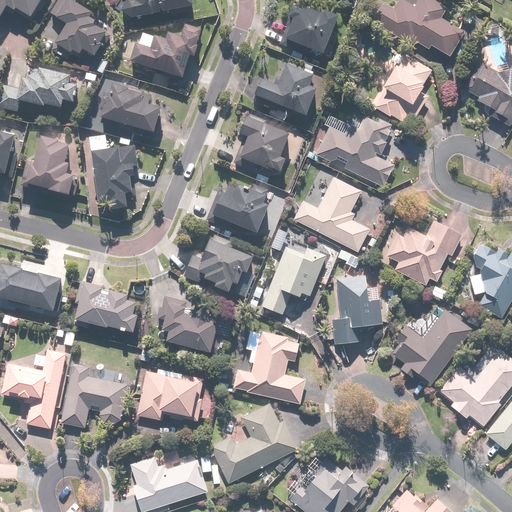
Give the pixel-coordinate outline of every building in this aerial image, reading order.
[(27,23),(40,0),(0,0),(0,17),(4,12),(11,16),(12,14),(27,23)] [(87,14),(60,0),(57,0),(49,16),(57,20),(55,23),(61,26),(50,48),(68,58),(70,55),(77,59),(79,55),(92,62),(99,49),(97,48),(103,36),(89,29),(92,23),(85,19),(87,14)] [(189,10),(187,0),(130,0),(118,17),(128,22),(189,10)] [(378,3),(367,23),(412,48),(414,44),(428,52),(429,49),(447,59),(462,33),(440,21),(446,9),(429,0),(418,0),(418,1),(415,0),(402,0),(402,2),(398,0),(397,0),(391,11),(378,3)] [(320,58),(336,18),(320,12),(318,16),(302,10),(300,14),(288,10),(285,19),(287,20),(277,46),(292,52),(290,59),(300,63),(304,52),(320,58)] [(131,47),(125,66),(179,81),(186,59),(191,60),(200,31),(182,26),(180,33),(178,38),(166,34),(165,38),(155,36),(154,39),(141,35),(137,49),(131,47)] [(381,87),(369,106),(401,125),(406,117),(412,120),(425,98),(418,94),(431,73),(402,56),(390,76),(388,75),(386,79),(385,78),(384,78),(383,78),(382,78),(381,78),(380,79),(379,80),(379,81),(378,82),(378,83),(378,84),(379,84),(379,85),(379,86),(380,86),(380,87),(381,87)] [(511,63),(508,71),(490,71),(478,63),(462,90),(477,99),(473,104),(509,125),(511,119),(511,63)] [(258,82),(250,100),(272,109),(287,115),(301,121),(313,92),(307,90),(314,75),(287,64),(281,80),(276,78),(272,88),(258,82)] [(74,107),(75,88),(68,87),(69,78),(26,74),(25,83),(18,82),(18,89),(0,87),(0,111),(19,113),(19,108),(59,111),(59,105),(74,107)] [(103,94),(96,122),(150,136),(157,110),(148,107),(150,99),(125,93),(126,90),(108,86),(106,95),(103,94)] [(327,129),(314,157),(381,190),(393,166),(379,159),(386,146),(382,144),(391,126),(365,113),(357,131),(347,126),(342,136),(327,129)] [(244,140),(234,166),(252,174),(254,169),(277,178),(284,161),(280,159),(288,139),(241,120),(235,137),(244,140)] [(0,178),(3,179),(10,139),(0,137),(0,178)] [(133,149),(106,153),(104,139),(88,141),(90,155),(87,155),(93,204),(100,203),(101,208),(106,207),(107,213),(124,210),(123,197),(130,196),(128,181),(132,181),(131,168),(136,168),(133,149)] [(60,144),(37,140),(33,165),(25,164),(21,188),(46,192),(46,195),(66,199),(70,177),(64,176),(67,164),(63,163),(66,149),(59,148),(60,144)] [(301,202),(292,221),(356,252),(367,229),(350,221),(353,215),(349,213),(359,192),(330,178),(315,209),(301,202)] [(213,194),(204,220),(254,236),(264,208),(259,206),(263,193),(251,189),(248,197),(238,194),(239,191),(226,186),(222,197),(213,194)] [(393,261),(389,269),(423,287),(426,281),(435,286),(443,273),(437,269),(444,256),(450,259),(461,237),(431,220),(421,238),(404,229),(400,236),(395,234),(384,255),(393,261)] [(279,252),(286,234),(276,230),(269,248),(279,252)] [(243,275),(250,258),(228,249),(230,245),(211,237),(208,244),(203,242),(197,258),(190,255),(181,278),(199,285),(201,281),(211,285),(209,289),(223,295),(228,284),(233,286),(238,273),(243,275)] [(476,245),(469,257),(476,270),(483,295),(477,306),(500,319),(511,297),(511,243),(506,255),(494,249),(492,254),(476,245)] [(284,247),(260,307),(281,315),(288,296),(297,300),(299,296),(307,299),(324,255),(307,248),(304,255),(284,247)] [(350,255),(339,251),(335,260),(346,265),(350,255)] [(0,300),(50,313),(58,281),(0,265),(0,300)] [(328,315),(331,345),(359,343),(358,329),(379,328),(377,298),(375,298),(374,286),(364,287),(363,277),(336,279),(338,314),(328,315)] [(81,285),(71,321),(131,335),(135,317),(129,316),(131,304),(125,302),(126,296),(103,291),(97,289),(97,288),(81,285)] [(254,313),(262,291),(254,288),(246,310),(254,313)] [(207,354),(214,324),(203,321),(204,317),(181,312),(183,302),(161,298),(157,318),(160,318),(157,331),(165,333),(162,344),(207,354)] [(469,330),(442,311),(422,338),(402,324),(390,341),(397,345),(389,355),(400,363),(395,371),(409,382),(413,376),(428,387),(469,330)] [(229,391),(298,404),(303,380),(283,376),(286,361),(293,363),(296,345),(285,343),(286,337),(257,331),(249,372),(233,369),(229,391)] [(49,431),(65,354),(46,350),(44,357),(34,355),(32,366),(43,368),(42,371),(6,364),(0,395),(26,400),(26,399),(30,399),(25,426),(49,431)] [(497,402),(511,382),(511,363),(496,351),(473,381),(456,368),(438,390),(453,402),(449,407),(465,419),(466,418),(480,429),(499,404),(497,402)] [(88,367),(71,365),(59,423),(83,428),(87,409),(99,412),(98,416),(98,417),(99,418),(99,419),(99,420),(100,420),(100,421),(101,422),(102,423),(103,423),(103,424),(104,424),(105,425),(106,425),(107,425),(108,426),(109,426),(110,426),(111,426),(112,426),(113,425),(114,425),(115,425),(115,424),(116,424),(117,424),(117,423),(118,423),(119,422),(119,421),(120,421),(120,420),(121,419),(126,383),(86,377),(88,367)] [(142,372),(135,417),(161,421),(162,415),(182,418),(182,421),(196,423),(200,399),(198,399),(201,378),(155,371),(155,374),(142,372)] [(511,398),(483,435),(504,452),(511,442),(511,398)] [(209,447),(227,484),(295,450),(282,422),(277,424),(268,405),(240,419),(250,438),(233,446),(229,437),(209,447)] [(232,436),(235,421),(224,418),(220,434),(232,436)] [(300,484),(286,500),(300,511),(341,511),(347,504),(350,506),(367,485),(343,466),(340,470),(322,456),(310,472),(313,475),(304,487),(300,484)] [(139,511),(147,511),(207,492),(196,460),(164,470),(162,466),(156,467),(153,457),(128,465),(135,487),(132,488),(139,511)] [(210,473),(209,457),(200,457),(201,473),(210,473)] [(449,511),(437,500),(428,509),(417,499),(415,501),(406,492),(386,511),(449,511)]
